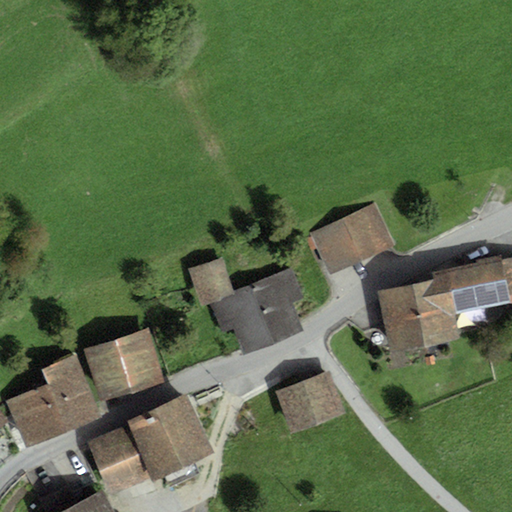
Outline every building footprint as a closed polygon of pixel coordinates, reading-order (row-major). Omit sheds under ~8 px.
[(310,234),(329,275),(393,246),(374,205),(310,234)] [(222,258),(187,270),(201,307),(210,303),(235,293),(222,258)] [(501,258),(432,272),(433,280),(441,317),(455,314),(510,303),(502,262),(501,258)] [(511,259),(502,262),(510,303),(511,302),(511,259)] [(280,275),(251,287),(274,344),(303,332),(291,303),(303,298),(292,270),(280,275)] [(461,341),(455,314),(441,317),(433,280),(378,291),(391,356),(461,341)] [(274,344),(251,287),(235,293),(210,303),(222,334),(234,329),(245,356),(274,344)] [(148,328),(84,350),(102,403),(166,381),(148,328)] [(25,449),(101,419),(76,355),(42,368),(48,385),(7,402),(25,449)] [(277,394),(293,435),(346,414),(329,373),(277,394)] [(153,483),(214,453),(187,394),(128,420),(130,426),(151,477),(153,483)] [(0,427),(8,421),(0,410),(0,427)] [(108,494),(151,477),(130,426),(88,443),(108,494)] [(112,511),(103,491),(61,511),(112,511)]
